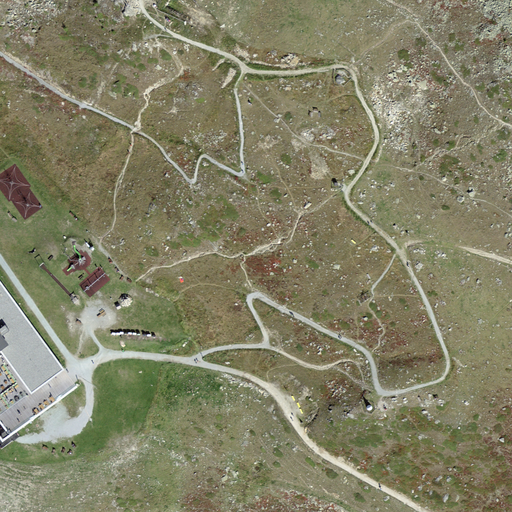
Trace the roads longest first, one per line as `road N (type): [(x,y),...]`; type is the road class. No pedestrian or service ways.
road 1 (track): [(141,0),(176,36),(244,68),(353,69),(376,128),(367,160)]
road 2 (track): [(376,381),(369,355),(356,344),(256,295),(249,300),(266,345),(210,350),(194,362)]
road 3 (track): [(376,381),(390,394),(442,379),(448,361),(400,252)]
road 4 (track): [(48,330),(83,367),(119,354),(194,362)]
road 5 (track): [(367,160),(347,200),(400,252)]
